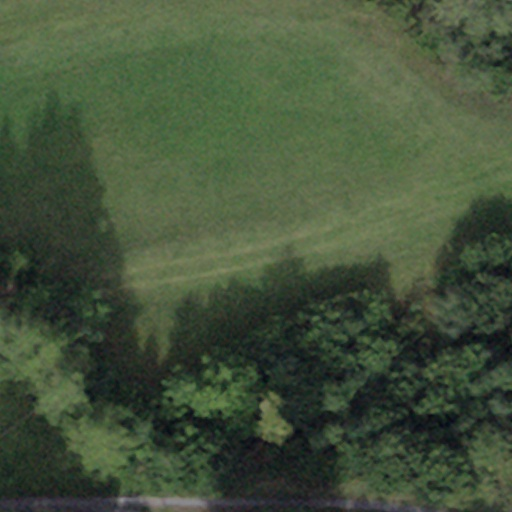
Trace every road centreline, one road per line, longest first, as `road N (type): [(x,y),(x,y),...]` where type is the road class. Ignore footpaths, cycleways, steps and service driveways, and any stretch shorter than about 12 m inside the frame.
road 1 (track): [(392,511),(186,505)]
road 2 (track): [(0,509),(186,505)]
